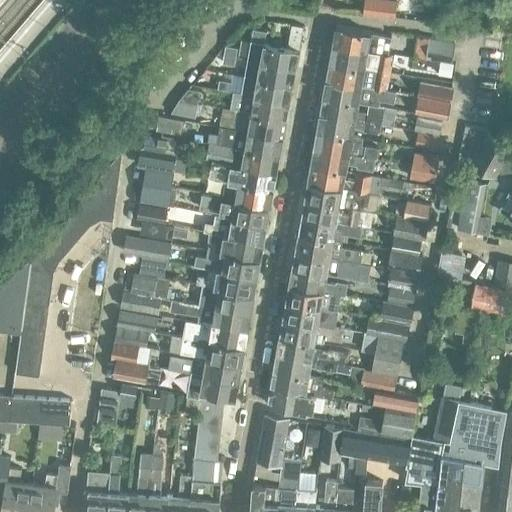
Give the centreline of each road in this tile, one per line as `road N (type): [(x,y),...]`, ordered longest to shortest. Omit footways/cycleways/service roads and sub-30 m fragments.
road 1 (residential): [(72,511),(140,111),(243,25),(320,14)]
road 2 (residential): [(236,511),(320,14)]
road 3 (unclassified): [(125,0),(0,145)]
road 4 (residential): [(320,14),(478,34)]
